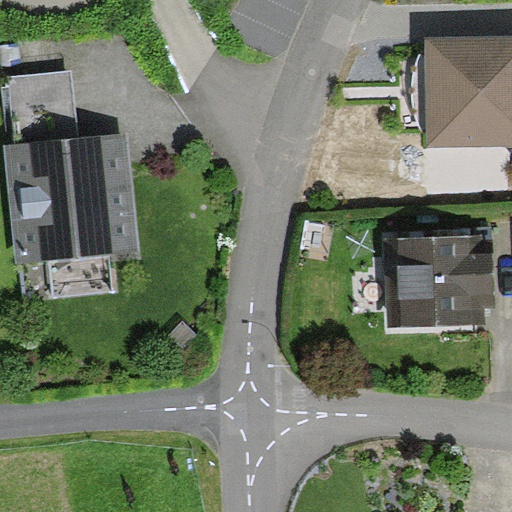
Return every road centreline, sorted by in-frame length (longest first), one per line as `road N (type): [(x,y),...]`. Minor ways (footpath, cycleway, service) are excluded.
road 1 (residential): [(246,404),(265,228),(305,73),(338,0)]
road 2 (residential): [(511,428),(246,404)]
road 3 (residential): [(246,404),(0,427)]
